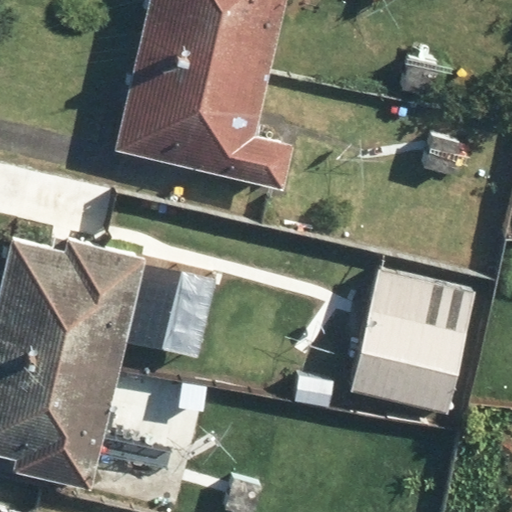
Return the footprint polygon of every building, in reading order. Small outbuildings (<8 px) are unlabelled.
[(294,179),(306,128),(261,118),(287,0),(150,0),(119,139),(294,179)] [(356,3),(338,0),(309,0),(302,41),(347,49),(356,3)] [(446,34),(411,28),(402,87),(437,93),(446,34)] [(465,129),(422,126),(419,167),(462,170),(465,129)] [(0,446),(16,450),(13,464),(98,484),(132,333),(161,339),(180,257),(13,219),(0,278),(0,334),(6,336),(0,362),(0,446)] [(476,282),(374,264),(353,382),(455,401),(476,282)]
